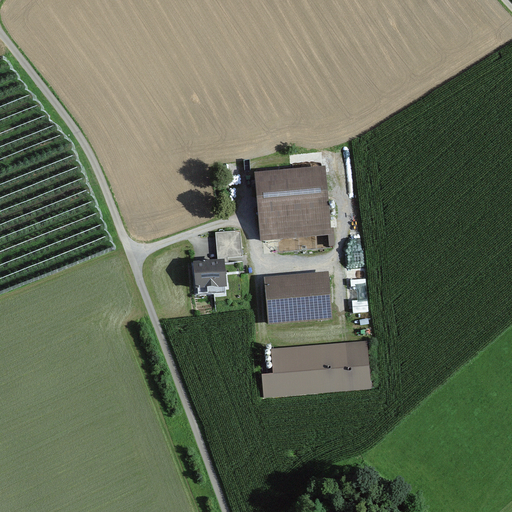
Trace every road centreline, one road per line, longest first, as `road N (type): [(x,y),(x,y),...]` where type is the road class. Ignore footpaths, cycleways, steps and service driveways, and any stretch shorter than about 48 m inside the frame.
road 1 (unknown): [(256,226),(262,268),(319,265),(348,249),(349,199),(339,173),(266,173),(258,186)]
road 2 (unknown): [(130,255),(256,226)]
